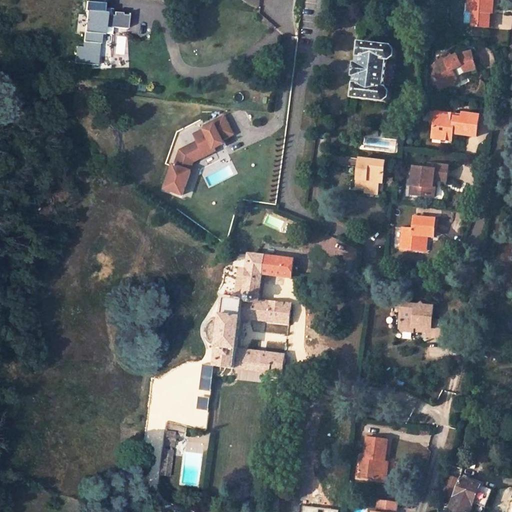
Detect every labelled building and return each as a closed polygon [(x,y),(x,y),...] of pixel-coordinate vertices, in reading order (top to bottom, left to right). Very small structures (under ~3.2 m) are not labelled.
[(468,3),(467,11),(473,12),(472,26),(489,27),(489,13),(490,4),(492,4),(492,0),(468,0),(469,3),(468,3)] [(130,14),(88,11),(84,47),(78,46),(76,61),(97,64),(103,26),(128,28),(130,14)] [(355,77),(352,98),(386,102),(391,98),(393,91),(388,86),(386,86),(388,61),(392,61),(396,58),(398,50),(394,46),(360,42),(357,63),(355,63),(353,77),(355,77)] [(448,81),(457,76),(454,69),(462,65),(465,71),(477,68),(473,50),(456,54),(450,58),(442,58),(437,61),(439,66),(436,67),(433,75),(440,89),(447,85),(448,81)] [(393,91),(396,58),(392,61),(388,61),(386,86),(388,86),(393,91)] [(447,85),(458,79),(457,76),(448,81),(447,85)] [(453,132),(477,135),(479,116),(462,113),(462,116),(462,118),(449,117),(449,114),(435,113),(433,134),(442,135),(442,139),(452,140),(453,132)] [(162,191),(183,197),(193,161),(222,149),(225,140),(234,136),(225,115),(191,131),(195,141),(179,148),(174,164),(169,166),(162,191)] [(360,158),(356,186),(365,187),(379,189),(380,182),(383,182),(384,172),(381,172),(382,161),(360,158)] [(428,169),(414,167),(411,186),(418,186),(417,195),(434,197),(435,187),(433,187),(434,180),(434,175),(448,177),(449,166),(429,164),(428,169)] [(403,229),(402,242),(404,242),(404,250),(424,252),(425,237),(428,237),(434,237),(436,219),(414,218),(413,229),(403,229)] [(242,297),(223,295),(214,366),(242,369),(262,371),(283,374),(285,353),(238,347),(241,318),(289,324),(292,302),(260,298),(263,274),(265,254),(248,251),(242,297)] [(263,274),(293,278),(295,257),(265,254),(263,274)] [(302,263),(301,273),(308,274),(310,263),(302,263)] [(415,306),(398,305),(396,329),(398,332),(410,333),(411,329),(424,330),(423,338),(436,339),(438,337),(440,323),(429,322),(430,308),(421,307),(418,304),(415,306)] [(242,369),(241,378),(261,380),(262,371),(242,369)] [(363,467),(361,477),(381,480),(384,464),(387,440),(379,439),(367,438),(364,459),(363,467)] [(159,475),(169,475),(173,444),(164,443),(159,475)] [(493,489),(462,477),(461,479),(448,475),(443,495),(454,497),(447,511),(471,511),(475,504),(486,508),(493,489)] [(398,511),(399,503),(379,501),(377,511),(398,511)]
